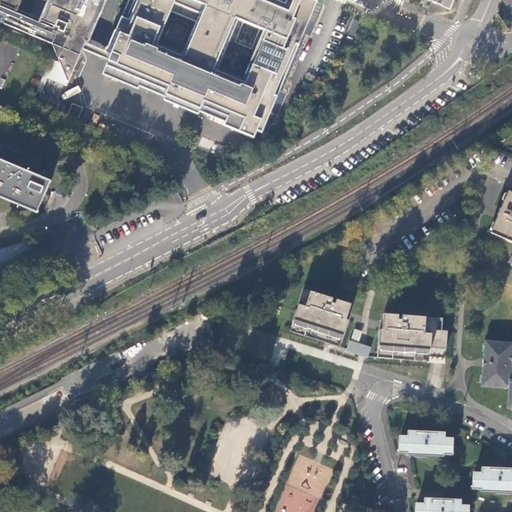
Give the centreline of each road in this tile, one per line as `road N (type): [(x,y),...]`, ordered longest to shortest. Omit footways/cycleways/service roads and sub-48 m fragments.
road 1 (tertiary): [(0,323),(372,126),(424,91),(472,42)]
road 2 (residential): [(511,436),(473,414),(381,386),(373,397),(398,511)]
